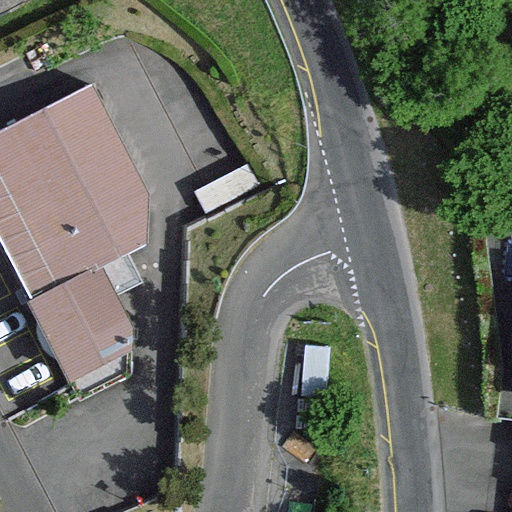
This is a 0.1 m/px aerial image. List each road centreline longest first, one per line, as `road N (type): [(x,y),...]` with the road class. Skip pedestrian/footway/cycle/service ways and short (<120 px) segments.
road 1 (unclassified): [(371,232),(284,272),(254,301),(220,511)]
road 2 (tertiary): [(371,232),(395,352),(412,511)]
road 3 (tertiary): [(298,0),(371,232)]
